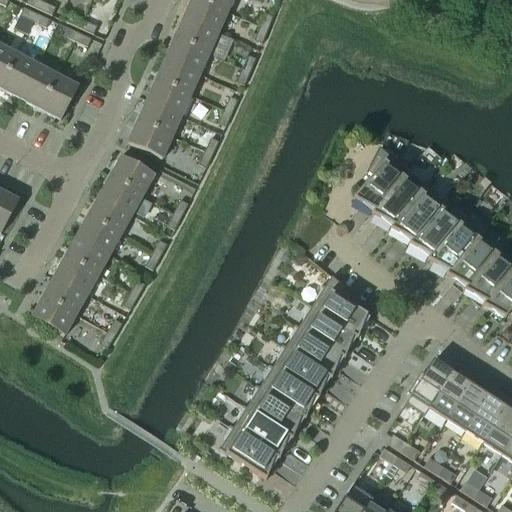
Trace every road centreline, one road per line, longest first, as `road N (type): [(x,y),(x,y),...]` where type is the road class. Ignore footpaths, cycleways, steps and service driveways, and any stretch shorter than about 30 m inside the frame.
road 1 (residential): [(299,511),(433,318)]
road 2 (residential): [(76,181),(118,96),(119,53),(148,29),(162,0)]
road 3 (residential): [(17,288),(76,181)]
